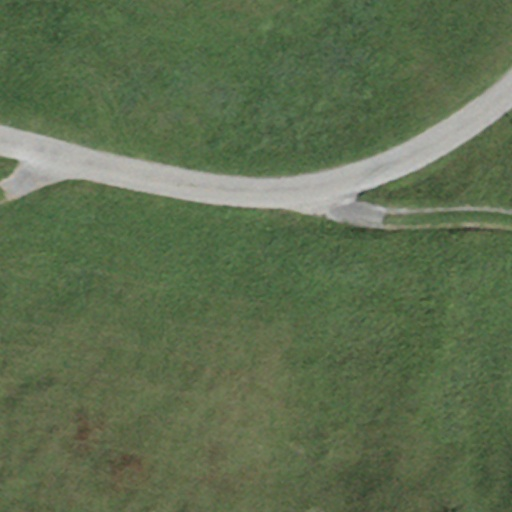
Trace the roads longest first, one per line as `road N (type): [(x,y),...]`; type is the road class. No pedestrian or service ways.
road 1 (unclassified): [(0,142),(183,187),(261,196),(400,164),(511,90)]
road 2 (track): [(318,188),(326,203),(387,223),(511,222)]
